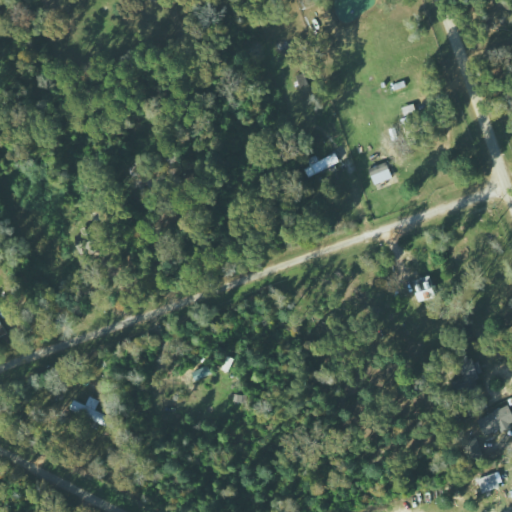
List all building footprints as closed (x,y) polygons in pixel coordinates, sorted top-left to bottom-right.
[(405,119),(410,146),(420,144),(415,117),(405,119)] [(307,167),(311,176),(342,162),(338,153),(307,167)] [(370,169),(376,185),(395,179),(389,162),(370,169)] [(415,281),(421,302),(439,297),(432,275),(415,281)] [(198,380),(212,374),(208,365),(194,372),(198,380)] [(118,419),(97,410),(101,400),(91,396),(87,405),(75,400),(71,410),(114,428),(118,419)] [(479,420),(489,439),(511,427),(511,410),(509,405),(479,420)] [(502,488),(498,474),(480,479),(484,493),(502,488)]
